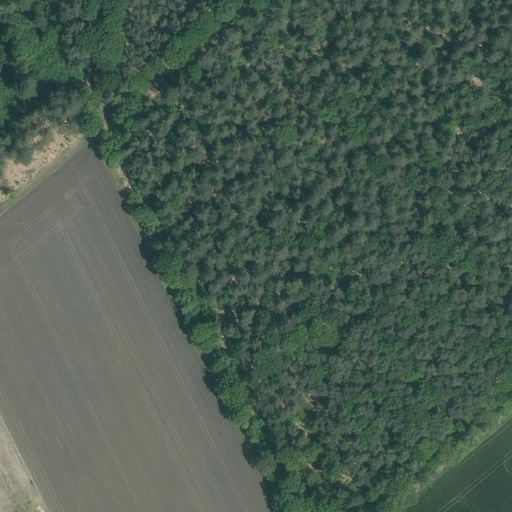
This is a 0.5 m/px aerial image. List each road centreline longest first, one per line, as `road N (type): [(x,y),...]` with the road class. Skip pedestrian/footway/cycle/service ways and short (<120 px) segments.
road 1 (track): [(105,122),(252,0)]
road 2 (track): [(391,511),(511,410)]
road 3 (track): [(0,204),(105,122)]
road 4 (track): [(98,0),(95,91),(105,122)]
